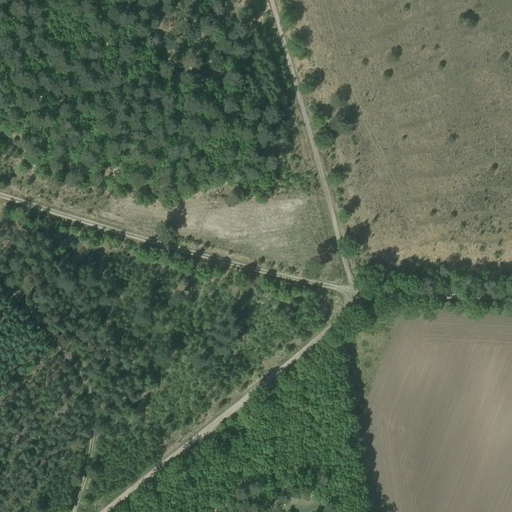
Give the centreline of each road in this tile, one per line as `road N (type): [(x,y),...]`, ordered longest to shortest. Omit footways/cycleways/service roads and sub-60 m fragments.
road 1 (track): [(0,195),(361,295)]
road 2 (track): [(361,295),(110,511)]
road 3 (track): [(272,0),(361,295)]
road 4 (track): [(74,511),(85,482),(87,385),(0,279)]
road 5 (track): [(361,295),(511,300)]
